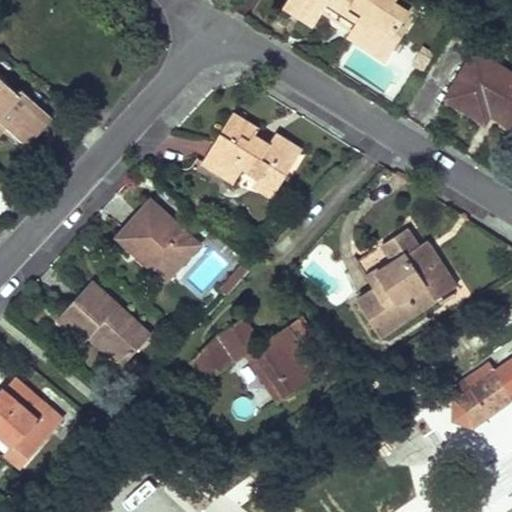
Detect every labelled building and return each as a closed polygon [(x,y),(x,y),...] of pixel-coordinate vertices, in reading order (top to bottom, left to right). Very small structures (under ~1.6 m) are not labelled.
[(287,0),(283,7),(312,26),(327,3),(342,12),(350,0),(287,0)] [(350,0),(342,12),(357,22),(351,30),(383,51),(398,27),(404,32),(414,16),(394,2),(395,0),(350,0)] [(418,10),(402,0),(395,0),(394,2),(414,16),(418,10)] [(383,51),(351,30),(347,36),(385,61),(404,32),(398,27),(383,51)] [(511,76),(476,53),(448,97),(484,120),(489,111),(492,108),(500,113),(497,117),(505,122),(511,111),(511,76)] [(0,76),(0,119),(5,125),(25,144),(51,117),(22,89),(18,93),(0,76)] [(500,113),(492,108),(489,111),(497,117),(500,113)] [(231,113),(202,161),(235,180),(244,165),(259,175),(278,187),(301,150),(275,133),(268,144),(253,135),(257,129),(231,113)] [(259,175),(253,183),(272,195),(278,187),(259,175)] [(150,200),(118,236),(133,250),(140,242),(145,246),(143,249),(170,273),(198,243),(150,200)] [(417,246),(406,228),(382,243),(394,261),(377,272),(384,283),(375,288),(357,300),(380,335),(436,298),(430,289),(449,276),(434,252),(425,258),(417,246)] [(434,252),(426,240),(417,246),(425,258),(434,252)] [(145,246),(140,242),(133,250),(165,279),(170,273),(143,249),(145,246)] [(384,283),(377,272),(368,277),(375,288),(384,283)] [(455,286),(449,276),(430,289),(436,298),(455,286)] [(91,281),(58,317),(84,342),(88,338),(95,330),(100,334),(98,337),(126,362),(150,335),(91,281)] [(216,336),(191,362),(204,381),(246,354),(278,402),(321,374),(299,342),(288,325),(261,343),(243,317),(216,336)] [(301,317),(288,325),(299,342),(312,333),(301,317)] [(472,426),(490,414),(511,400),(511,358),(495,371),(489,361),(455,383),(454,402),(453,402),(453,420),(472,426)] [(14,378),(3,391),(27,411),(38,399),(14,378)] [(1,388),(0,389),(0,433),(13,444),(5,452),(22,467),(62,420),(38,399),(27,411),(3,391),(1,388)]
